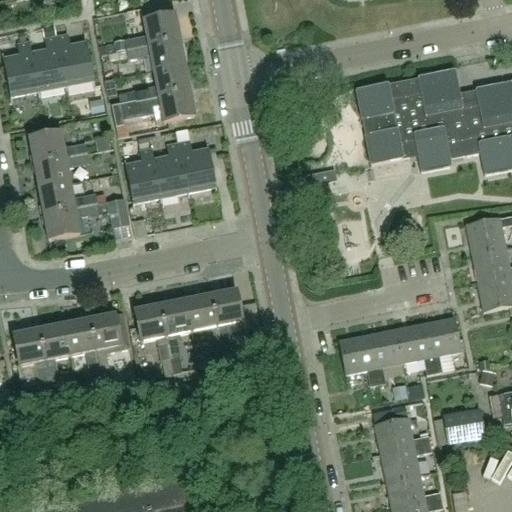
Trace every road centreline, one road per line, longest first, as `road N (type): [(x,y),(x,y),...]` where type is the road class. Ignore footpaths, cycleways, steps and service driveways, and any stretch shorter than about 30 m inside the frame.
road 1 (residential): [(236,82),(511,27)]
road 2 (residential): [(270,242),(8,287)]
road 3 (tertiary): [(325,511),(286,324)]
road 4 (residential): [(286,324),(452,290)]
road 5 (tertiary): [(270,242),(236,82)]
